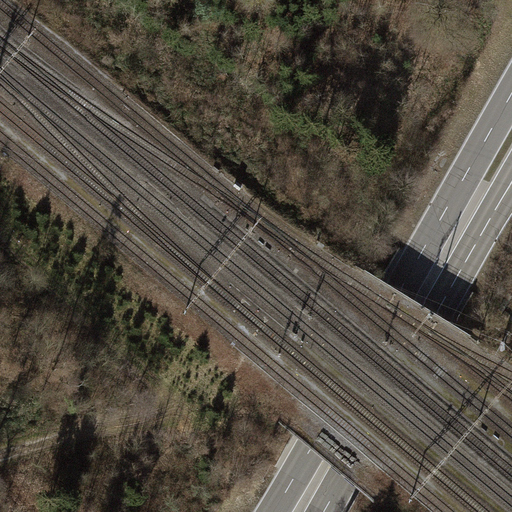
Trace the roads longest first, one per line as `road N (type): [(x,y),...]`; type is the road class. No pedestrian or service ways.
road 1 (secondary): [(511,91),(274,511)]
road 2 (secondary): [(325,511),(496,209)]
road 3 (track): [(0,460),(181,404)]
